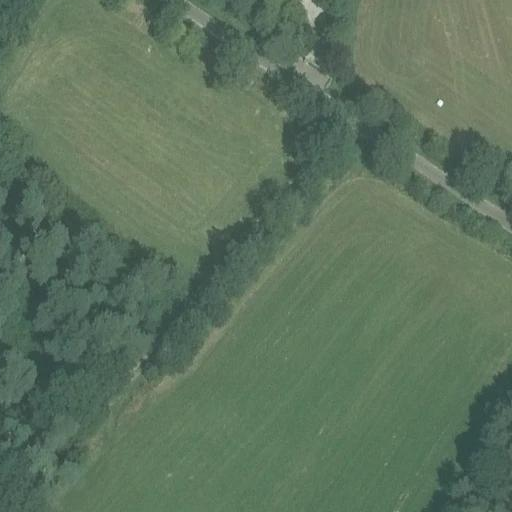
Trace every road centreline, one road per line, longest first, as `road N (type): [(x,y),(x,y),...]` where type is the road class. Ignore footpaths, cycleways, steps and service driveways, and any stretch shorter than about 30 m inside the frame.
road 1 (track): [(346,117),(141,367),(0,407)]
road 2 (unclassified): [(511,229),(170,0)]
